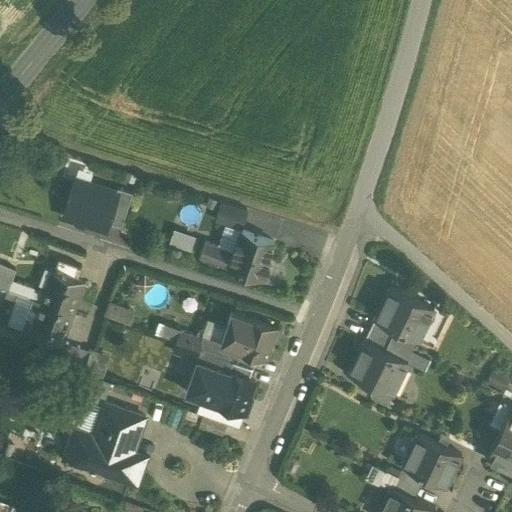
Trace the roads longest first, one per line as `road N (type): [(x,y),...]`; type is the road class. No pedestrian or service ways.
road 1 (unclassified): [(318,318),(421,0)]
road 2 (residential): [(318,318),(0,217)]
road 3 (track): [(511,345),(357,212)]
road 4 (unclassified): [(250,484),(318,318)]
road 5 (tertiary): [(83,0),(0,99)]
